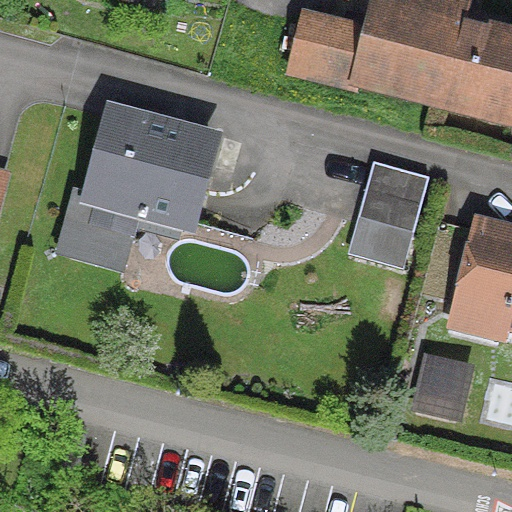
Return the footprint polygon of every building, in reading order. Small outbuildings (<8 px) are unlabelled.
[(98,0),(133,8),(135,0),(98,0)] [(511,117),(511,43),(506,43),(374,9),(365,43),(300,26),(289,71),(510,126),(511,117)] [(185,229),(187,225),(207,148),(179,141),(180,138),(138,127),(137,130),(108,122),(86,203),(93,204),(86,229),(127,241),(133,221),(141,223),(143,218),(185,229)] [(409,237),(424,182),(370,167),(354,222),(409,237)] [(499,327),(511,329),(511,241),(476,233),(458,306),(501,317),(499,327)]
